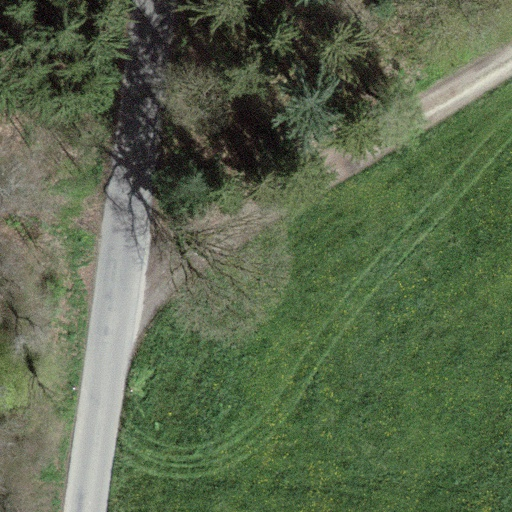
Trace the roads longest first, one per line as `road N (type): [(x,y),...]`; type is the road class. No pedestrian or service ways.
road 1 (tertiary): [(109,511),(174,0)]
road 2 (track): [(140,274),(511,61)]
